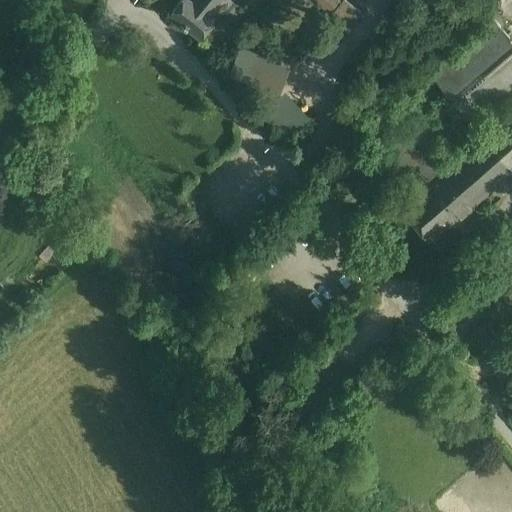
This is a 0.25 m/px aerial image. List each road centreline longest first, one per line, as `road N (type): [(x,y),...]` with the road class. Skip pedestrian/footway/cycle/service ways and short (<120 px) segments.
road 1 (track): [(511,438),(405,299),(129,0)]
road 2 (unclassified): [(132,3),(0,107)]
